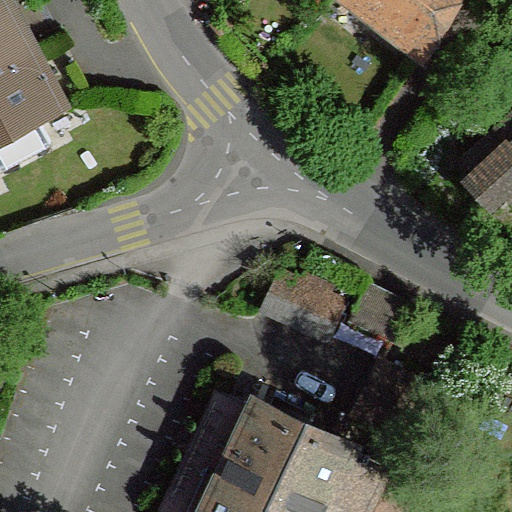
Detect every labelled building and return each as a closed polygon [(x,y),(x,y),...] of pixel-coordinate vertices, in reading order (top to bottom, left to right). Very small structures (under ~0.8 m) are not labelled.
[(10,0),(0,0),(0,67),(38,48),(10,0)] [(357,0),(420,53),(430,50),(460,3),(461,0),(357,0)] [(38,48),(0,67),(0,136),(39,116),(66,102),(38,48)] [(53,142),(39,116),(0,136),(0,166),(2,170),(53,142)] [(511,121),(476,153),(484,162),(469,176),(496,205),(511,190),(511,189),(511,121)] [(316,330),(336,285),(311,272),(308,280),(284,268),(266,305),(316,330)] [(423,309),(372,285),(357,317),(408,342),(423,309)] [(386,357),(359,412),(414,439),(440,384),(386,357)] [(207,511),(256,408),(219,389),(164,506),(164,511),(207,511)] [(256,408),(207,511),(370,511),(389,472),(347,451),(351,444),(258,402),(256,408)] [(406,511),(419,486),(389,472),(370,511),(406,511)]
